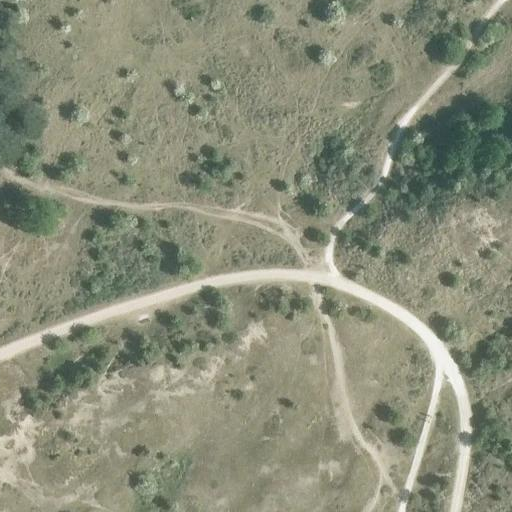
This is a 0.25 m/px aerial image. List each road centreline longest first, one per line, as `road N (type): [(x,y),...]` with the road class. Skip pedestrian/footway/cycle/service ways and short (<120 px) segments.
road 1 (unknown): [(0,173),(116,208),(183,203),(277,223),(302,245),(312,277)]
road 2 (track): [(324,280),(266,273),(159,292),(0,353)]
road 3 (unknown): [(370,511),(380,466),(349,434),(337,350),(312,277)]
road 4 (track): [(455,511),(464,421),(445,361)]
road 5 (track): [(445,361),(418,327),(379,300),(324,280)]
